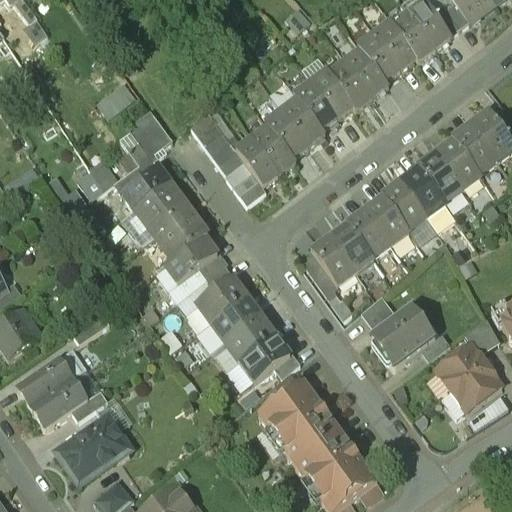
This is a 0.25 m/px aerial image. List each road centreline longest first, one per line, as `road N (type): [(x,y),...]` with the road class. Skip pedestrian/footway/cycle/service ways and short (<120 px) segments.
road 1 (residential): [(259,248),(511,46)]
road 2 (residential): [(430,489),(259,248)]
